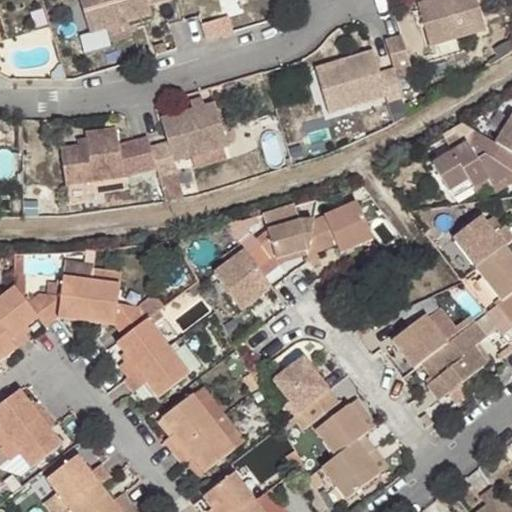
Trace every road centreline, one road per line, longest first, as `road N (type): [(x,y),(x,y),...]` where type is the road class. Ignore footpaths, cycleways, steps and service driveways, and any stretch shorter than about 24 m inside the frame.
road 1 (residential): [(0,101),(116,92),(299,42),(332,0)]
road 2 (residential): [(285,278),(443,468)]
road 3 (residential): [(60,370),(169,511)]
